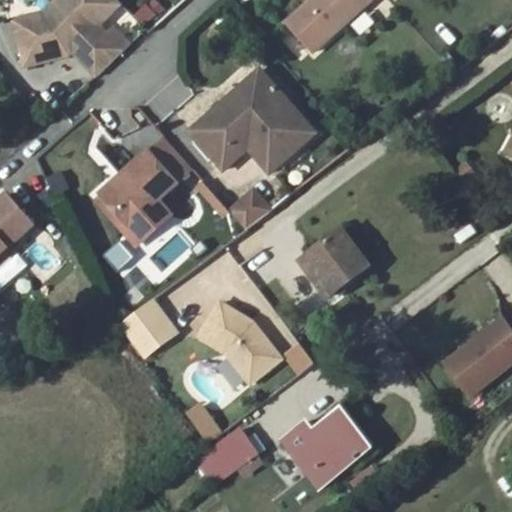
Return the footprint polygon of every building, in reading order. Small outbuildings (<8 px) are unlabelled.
[(75,59),(95,79),(130,50),(104,21),(119,4),(113,0),(56,0),(47,9),(14,19),(22,65),(75,59)] [(146,29),(167,12),(156,0),(152,0),(134,15),(146,29)] [(309,0),(286,21),(312,51),(366,4),(362,0),(309,0)] [(361,36),(375,23),(365,12),(351,26),(361,36)] [(259,68),(188,130),(221,168),(246,146),(268,171),(314,131),(259,68)] [(511,147),(511,130),(510,129),(501,149),(509,153),(511,147)] [(163,135),(148,148),(176,179),(190,166),(163,135)] [(148,148),(100,192),(127,224),(176,179),(148,148)] [(229,210),(249,231),(274,207),(254,186),(229,210)] [(0,262),(14,250),(10,247),(36,223),(8,194),(0,201),(0,262)] [(326,295),(367,265),(339,228),(298,257),(326,295)] [(254,283),(276,270),(265,253),(244,266),(254,283)] [(119,323),(144,360),(181,334),(156,298),(119,323)] [(227,355),(254,389),(290,363),(255,320),(222,301),(197,336),(227,355)] [(443,363),(468,394),(511,359),(511,333),(500,319),(443,363)] [(465,419),(448,395),(447,394),(416,418),(434,443),(465,419)] [(345,474),(370,454),(376,463),(400,444),(366,398),(317,436),(345,474)] [(200,402),(185,414),(209,445),(225,432),(200,402)] [(215,490),(266,457),(246,426),(195,459),(215,490)] [(373,464),(349,482),(357,492),(381,475),(373,464)]
